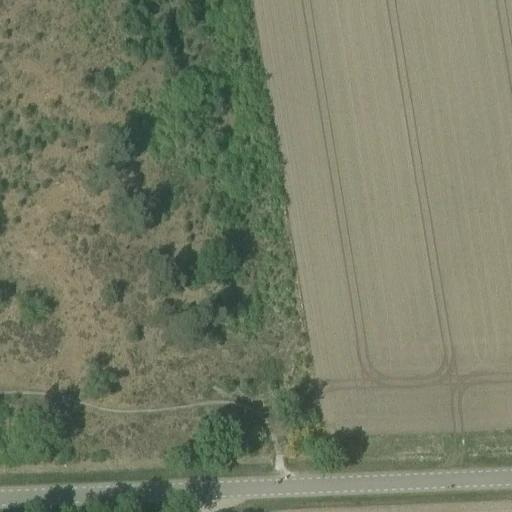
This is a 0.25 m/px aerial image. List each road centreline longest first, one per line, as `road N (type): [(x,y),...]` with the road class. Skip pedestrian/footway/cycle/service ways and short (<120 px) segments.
road 1 (unclassified): [(0,494),(511,477)]
road 2 (track): [(0,394),(111,411),(239,406),(267,426),(283,488)]
